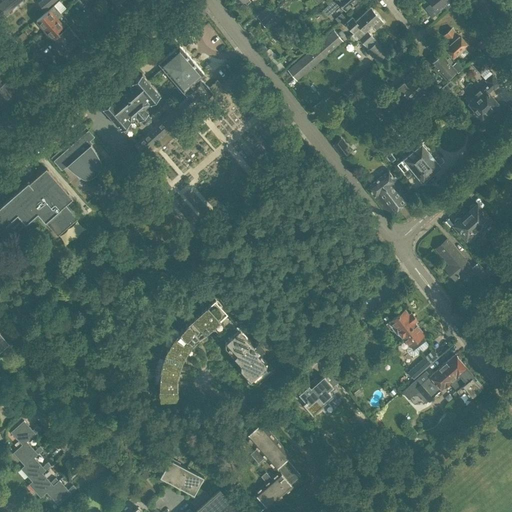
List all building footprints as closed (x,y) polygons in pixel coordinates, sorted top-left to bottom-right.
[(0,0),(0,16),(2,19),(24,0),(0,0)] [(42,0),(39,3),(44,9),(55,0),(42,0)] [(334,0),(323,10),(328,15),(339,5),(343,9),(345,8),(346,8),(352,3),(355,6),(361,1),(360,0),(334,0)] [(429,0),(432,3),(425,8),(433,17),(445,7),(447,9),(454,3),(457,0),(429,0)] [(472,0),(485,15),(490,11),(481,0),(472,0)] [(100,22),(105,18),(93,2),(88,6),(100,22)] [(50,9),(37,20),(38,22),(38,23),(40,26),(42,26),(45,30),(53,23),(52,22),(62,13),(54,5),(50,9)] [(261,20),(272,11),(268,6),(257,15),(261,20)] [(384,22),(380,17),(371,7),(356,20),(352,17),(346,23),(369,48),(368,50),(378,61),(387,52),(366,29),(372,24),(376,29),(384,22)] [(266,28),(277,18),(272,12),(261,21),(266,28)] [(53,23),(45,30),(49,34),(48,35),(51,38),(52,38),(53,39),(61,32),(59,29),(67,22),(68,21),(62,13),(52,22),(53,23)] [(339,23),(345,17),(341,13),(335,18),(339,23)] [(54,39),(53,39),(59,46),(56,48),(62,55),(81,38),(76,33),(78,31),(75,27),(73,29),(67,22),(59,29),(61,32),(53,39),(54,39)] [(460,37),(452,28),(444,35),(452,44),(447,49),(454,57),(459,53),(463,57),(469,52),(464,47),(468,44),(461,36),(460,37)] [(297,79),(343,40),(334,30),(288,70),(297,79)] [(482,50),(489,44),(483,37),(476,43),(482,50)] [(398,58),(408,48),(402,41),(392,51),(398,58)] [(180,44),(159,62),(164,67),(173,77),(189,96),(179,104),(180,105),(174,110),(182,119),(222,84),(218,80),(210,87),(200,76),(204,72),(180,44)] [(279,62),(268,48),(263,52),(273,66),(279,62)] [(486,69),(495,61),(485,50),(471,63),(480,73),(486,68),(486,69)] [(447,59),(441,53),(432,62),(435,66),(433,68),(438,73),(440,71),(447,78),(456,70),(458,72),(462,68),(456,62),(452,65),(450,63),(452,61),(449,58),(447,59)] [(424,85),(412,71),(406,76),(409,80),(406,83),(404,81),(397,87),(395,89),(405,101),(410,97),(412,100),(426,89),(423,86),(424,85)] [(161,94),(149,80),(142,73),(133,81),(135,84),(115,101),(113,99),(103,107),(121,128),(131,120),(130,119),(136,114),(140,118),(143,121),(145,121),(147,121),(148,122),(149,122),(148,121),(151,119),(152,120),(152,119),(151,118),(151,115),(152,115),(152,114),(151,114),(148,112),(149,111),(145,106),(151,102),(161,94)] [(494,88),(500,83),(492,74),(486,80),(488,82),(475,94),(473,92),(465,99),(475,109),(473,111),(480,119),(490,110),(493,111),(497,107),(496,104),(497,103),(488,93),(493,88),(494,88)] [(445,93),(455,85),(451,79),(441,88),(445,93)] [(0,106),(3,109),(12,101),(8,97),(17,89),(9,80),(0,87),(0,106)] [(143,153),(182,119),(174,110),(135,144),(143,153)] [(89,129),(53,160),(62,169),(67,165),(69,168),(74,172),(84,178),(85,178),(86,178),(89,178),(90,177),(92,177),(95,175),(96,174),(99,171),(99,170),(101,167),(101,166),(102,164),(101,161),(101,159),(96,151),(93,146),(95,145),(90,139),(94,136),(89,129)] [(343,156),(351,150),(341,137),(333,143),(343,156)] [(428,151),(422,143),(404,158),(404,159),(398,164),(400,166),(400,169),(403,172),(404,171),(408,176),(412,173),(410,170),(412,168),(422,181),(441,166),(434,158),(429,151),(428,151)] [(126,158),(120,164),(125,169),(140,156),(135,151),(126,158)] [(391,162),(395,158),(391,153),(386,157),(391,162)] [(73,198),(47,168),(29,183),(28,182),(0,206),(0,232),(2,230),(9,239),(38,213),(58,236),(78,218),(66,204),(73,198)] [(390,215),(411,199),(389,171),(368,187),(390,215)] [(470,210),(465,214),(481,232),(492,221),(489,218),(477,204),(476,205),(476,204),(472,204),(470,207),(470,210)] [(149,209),(143,214),(148,219),(154,214),(149,209)] [(481,232),(465,214),(460,219),(460,218),(457,218),(454,220),(454,224),(455,224),(454,225),(466,238),(470,242),(481,232)] [(503,233),(507,229),(500,222),(496,226),(503,233)] [(455,280),(471,266),(447,239),(436,248),(453,268),(448,271),(455,280)] [(171,258),(179,250),(174,244),(165,252),(171,258)] [(482,280),(489,275),(478,262),(471,267),(482,280)] [(199,337),(205,331),(212,325),(225,340),(225,346),(241,362),(240,368),(255,384),(273,369),(268,364),(262,356),(264,354),(261,350),(265,346),(258,339),(254,343),(239,327),(238,328),(225,314),(228,311),(224,308),(225,307),(224,305),(223,306),(215,298),(204,308),(188,322),(179,331),(172,341),(166,352),(162,364),(160,377),(159,390),(161,401),(176,399),(178,395),(177,390),(177,384),(177,380),(179,371),(182,361),(186,352),(192,344),(199,337)] [(409,313),(405,308),(386,323),(397,338),(402,335),(417,323),(415,321),(417,320),(411,312),(409,313)] [(360,336),(379,319),(375,314),(361,327),(360,326),(355,330),(360,336)] [(413,349),(425,340),(422,335),(424,333),(417,323),(402,335),(409,345),(410,344),(413,349)] [(0,352),(9,344),(0,333),(0,352)] [(414,379),(439,357),(433,350),(408,372),(414,379)] [(474,375),(455,354),(446,362),(457,375),(459,374),(466,382),(474,375)] [(428,401),(457,375),(446,362),(430,375),(426,371),(402,391),(406,396),(416,387),(419,389),(417,391),(423,398),(424,396),(428,401)] [(470,397),(483,386),(474,375),(466,382),(452,394),(457,399),(465,391),(470,397)] [(333,386),(324,376),(315,384),(313,382),(299,394),(305,402),(304,403),(305,403),(303,405),(313,415),(311,412),(332,394),(328,391),(333,386)] [(357,400),(364,394),(359,388),(352,394),(357,400)] [(33,430),(24,420),(11,432),(23,444),(27,441),(41,428),(38,425),(33,430)] [(259,425),(256,421),(244,431),(247,435),(246,437),(256,449),(250,454),(258,463),(264,458),(275,470),(276,468),(279,471),(271,478),(266,472),(261,476),(266,482),(254,493),(256,495),(248,502),(256,511),(259,511),(266,507),(268,509),(293,487),(291,484),(301,475),(287,459),(291,456),(262,423),(259,425)] [(35,450),(27,441),(23,444),(14,452),(25,465),(35,457),(44,449),(40,446),(35,450)] [(43,466),(35,457),(25,465),(21,468),(33,481),(43,473),(51,465),(48,462),(43,466)] [(194,494),(204,477),(180,464),(181,462),(171,457),(161,477),(194,494)] [(146,479),(151,474),(147,470),(142,475),(146,479)] [(51,482),(43,473),(33,481),(29,484),(41,497),(47,492),(59,480),(56,477),(51,482)] [(60,480),(59,480),(47,492),(58,504),(77,488),(73,485),(68,489),(60,480)] [(241,494),(246,490),(239,482),(234,486),(241,494)] [(235,507),(223,493),(220,490),(194,511),(192,511),(190,508),(185,511),(243,511),(238,505),(235,507)] [(198,496),(192,502),(196,508),(203,502),(198,496)]
